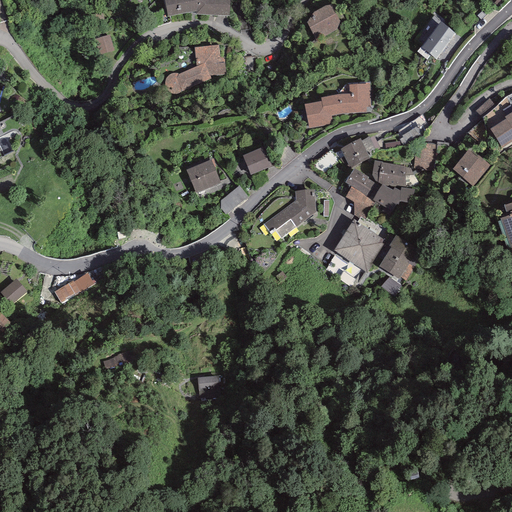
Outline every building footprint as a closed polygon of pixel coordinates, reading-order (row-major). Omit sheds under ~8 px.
[(165,0),(169,17),(196,11),(195,14),(229,16),(230,0),(165,0)] [(337,2),(331,5),(325,5),(313,12),(306,23),(316,41),(337,29),(340,21),(345,18),(337,2)] [(441,22),(421,48),(436,59),(456,34),(441,22)] [(110,35),(94,39),(98,55),(114,51),(110,35)] [(219,45),(194,47),(196,66),(178,74),(177,74),(174,73),(172,74),(170,74),(168,75),(167,76),(165,79),(165,82),(165,84),(165,86),(166,89),(167,91),(170,93),(171,94),(174,95),(178,94),(211,78),(210,75),(225,74),(225,63),(224,59),(223,58),(222,58),(220,58),(219,45)] [(369,84),(349,85),(349,94),(338,94),(321,98),(321,101),(304,104),(309,129),(333,124),(331,116),(343,114),(370,113),(369,84)] [(511,141),(511,111),(504,117),(506,119),(490,129),(502,148),(511,141)] [(421,118),(394,132),(403,148),(429,134),(421,118)] [(361,139),(340,149),(350,168),(369,158),(367,153),(375,149),(369,137),(362,141),(361,139)] [(448,147),(425,144),(415,156),(413,168),(445,172),(448,147)] [(267,146),(243,155),(250,175),(275,166),(267,146)] [(468,150),(452,169),(473,186),(490,165),(478,155),(477,157),(468,150)] [(211,160),(186,170),(195,193),(220,183),(211,160)] [(382,162),(374,161),(372,175),(375,181),(381,185),(382,184),(386,185),(405,187),(405,166),(381,163),(382,162)] [(368,178),(354,169),(345,182),(351,186),(366,196),(374,183),(367,179),(368,178)] [(414,203),(414,189),(405,188),(401,188),(400,191),(394,188),(392,190),(385,186),(382,184),(372,200),(377,202),(393,212),(399,201),(414,203)] [(247,196),(239,186),(220,201),(220,208),(225,214),(247,196)] [(366,196),(351,186),(346,197),(354,202),(353,217),(359,219),(361,216),(366,219),(377,202),(372,200),(366,196)] [(292,203),(265,225),(279,242),(312,215),(310,191),(291,193),(292,203)] [(511,202),(503,205),(507,216),(500,218),(510,248),(511,247),(511,202)] [(385,240),(354,220),(334,250),(367,273),(385,240)] [(420,254),(397,239),(380,267),(404,281),(420,254)] [(73,281),(54,292),(61,304),(94,284),(88,274),(74,282),(73,281)] [(16,279),(0,293),(11,305),(27,291),(16,279)] [(0,312),(0,331),(2,333),(11,323),(0,312)] [(118,371),(136,362),(130,350),(112,359),(118,371)] [(223,398),(222,375),(197,377),(199,400),(223,398)]
